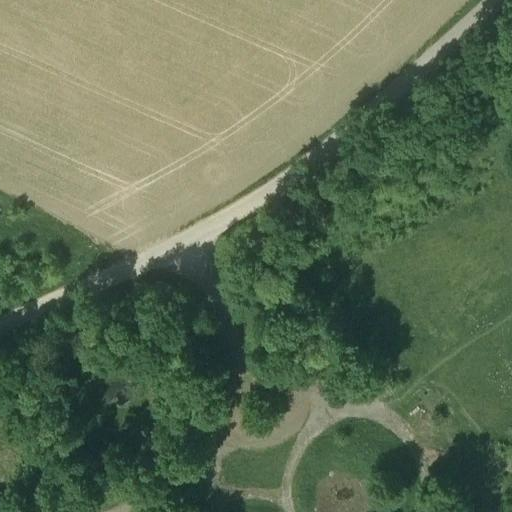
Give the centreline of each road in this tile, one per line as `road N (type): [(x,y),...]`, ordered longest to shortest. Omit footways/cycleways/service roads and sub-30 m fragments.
road 1 (track): [(188,237),(317,156),(496,0)]
road 2 (track): [(306,399),(244,364),(188,237)]
road 3 (track): [(0,324),(188,237)]
road 4 (track): [(423,511),(413,450),(383,417),(355,404),(306,399)]
